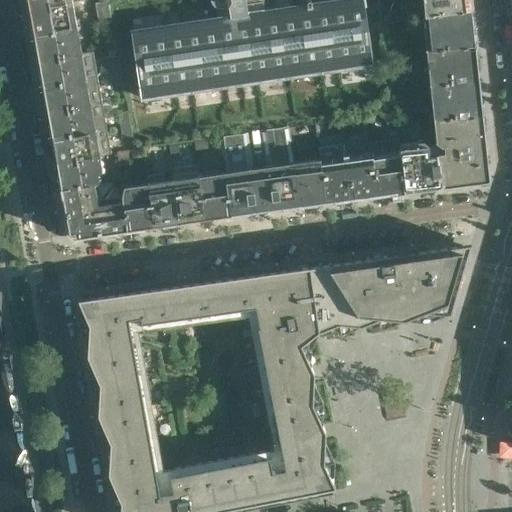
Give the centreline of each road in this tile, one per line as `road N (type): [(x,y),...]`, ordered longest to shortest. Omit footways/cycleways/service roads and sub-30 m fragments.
road 1 (residential): [(511,214),(50,280)]
road 2 (residential): [(50,280),(0,0)]
road 3 (residential): [(511,233),(461,432),(456,501)]
road 4 (residential): [(94,511),(50,280)]
